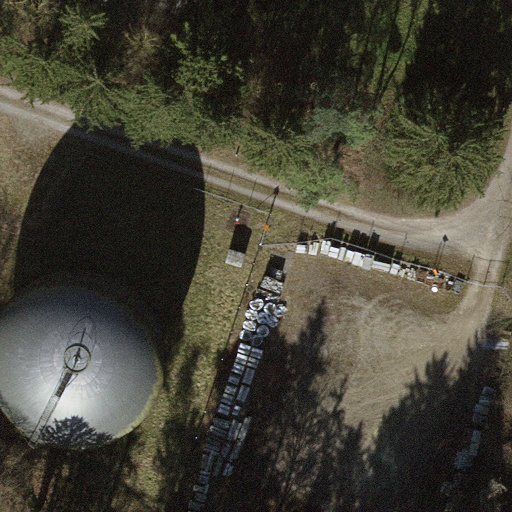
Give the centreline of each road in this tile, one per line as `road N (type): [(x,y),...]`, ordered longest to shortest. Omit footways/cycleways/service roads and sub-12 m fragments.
road 1 (track): [(0,97),(397,235),(455,231),(480,219),(511,186)]
road 2 (track): [(499,203),(492,274),(415,511)]
